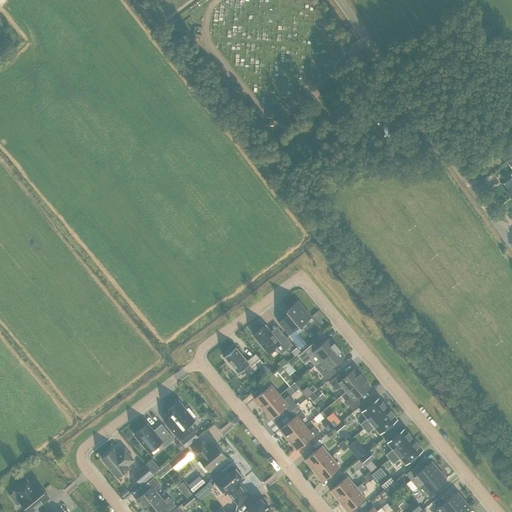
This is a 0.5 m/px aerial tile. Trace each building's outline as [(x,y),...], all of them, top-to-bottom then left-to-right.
[(423,49),(420,45),(411,51),(414,56),(423,49)] [(300,326),(311,317),(298,301),(286,310),(289,313),(278,322),(289,334),(299,326),(300,326)] [(275,336),(265,325),(253,335),(267,353),(275,346),(281,354),(292,345),(281,331),(275,336)] [(304,346),(311,340),(306,334),(299,340),(304,346)] [(337,347),(329,338),(312,352),(309,348),(299,356),(305,364),(310,359),(315,365),(337,347)] [(248,359),(237,346),(224,357),(237,373),(246,366),(250,371),(263,361),(256,353),(248,359)] [(344,356),(337,347),(315,365),(326,379),(336,372),(332,367),(344,356)] [(267,362),(261,368),(268,376),(274,370),(267,362)] [(342,379),(338,374),(329,382),(335,389),(341,386),(346,391),(363,377),(360,373),(359,374),(354,368),(342,379)] [(292,382),(295,379),(287,370),(283,374),(292,382)] [(363,377),(346,392),(350,396),(346,402),(352,410),(361,401),(357,397),(370,386),(365,381),(366,381),(363,377)] [(254,399),(262,409),(279,394),(271,384),(254,399)] [(323,384),(303,400),(307,405),(328,389),(323,384)] [(288,404),(279,394),(262,409),(270,419),(288,404)] [(388,408),(379,398),(362,412),(367,418),(360,424),(364,428),(388,408)] [(179,400),(165,411),(169,416),(163,421),(179,439),(189,431),(186,427),(195,420),(193,418),(195,416),(188,407),(186,409),(179,400)] [(397,419),(388,408),(364,428),(367,433),(374,427),(379,433),(397,419)] [(334,423),(342,421),(338,409),(330,412),(334,423)] [(279,430),(288,440),(305,425),(301,420),(305,416),(301,412),(279,430)] [(147,424),(134,435),(149,452),(161,442),(165,447),(174,439),(161,424),(153,431),(147,424)] [(309,430),(305,425),(288,440),(296,450),(308,439),(312,444),(321,436),(313,427),(309,430)] [(389,459),(413,439),(405,428),(387,442),(393,449),(386,454),(389,459)] [(405,464),(416,455),(422,450),(413,439),(389,459),(393,464),(400,458),(405,464)] [(209,471),(226,457),(216,445),(209,450),(202,441),(192,450),(199,459),(209,471)] [(313,470),(331,456),(322,446),(305,460),(313,470)] [(113,449),(102,459),(117,477),(128,468),(127,466),(134,460),(124,448),(117,454),(113,449)] [(365,457),(376,458),(376,449),(366,448),(365,457)] [(169,463),(175,470),(185,462),(184,460),(188,457),(183,451),(169,463)] [(331,456),(313,470),(322,481),(339,466),(331,456)] [(439,469),(432,461),(422,469),(417,463),(405,473),(417,488),(418,487),(439,469)] [(145,465),(133,475),(140,484),(153,474),(145,465)] [(244,479),(233,466),(215,482),(225,494),(227,492),(238,505),(249,495),(239,483),(244,479)] [(446,478),(439,469),(418,487),(425,496),(446,478)] [(388,474),(379,481),(384,487),(393,480),(388,474)] [(330,491),(339,501),(356,487),(347,476),(330,491)] [(136,499),(143,509),(158,496),(154,491),(160,487),(152,478),(143,485),(147,490),(136,499)] [(26,480),(14,490),(15,491),(9,496),(17,505),(20,502),(28,511),(31,511),(49,497),(39,486),(34,489),(26,480)] [(395,482),(386,489),(389,493),(398,485),(395,482)] [(192,483),(188,486),(193,492),(197,489),(192,483)] [(205,483),(193,493),(198,499),(210,489),(205,483)] [(361,483),(356,487),(339,501),(347,511),(365,497),(361,493),(366,489),(361,483)] [(449,511),(464,500),(457,491),(436,509),(438,511),(449,511)] [(163,501),(158,496),(143,509),(146,511),(158,511),(162,509),(165,511),(167,511),(175,506),(168,497),(163,501)] [(265,504),(260,498),(247,510),(249,511),(271,511),(269,509),(269,508),(265,504)] [(468,511),(472,509),(464,500),(449,511),(468,511)] [(394,511),(399,508),(394,502),(389,506),(394,511)] [(403,503),(399,507),(403,511),(419,511),(423,510),(418,505),(410,511),(403,503)]
